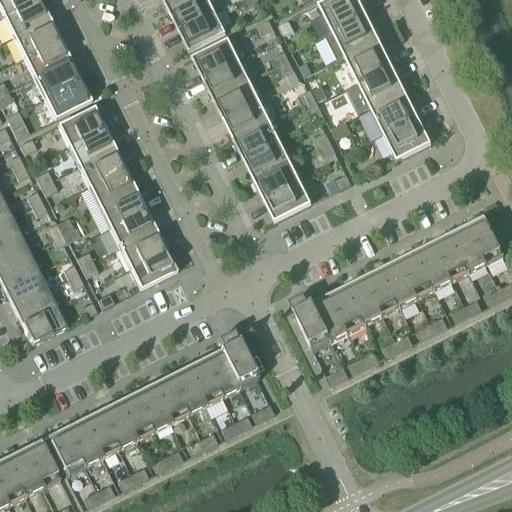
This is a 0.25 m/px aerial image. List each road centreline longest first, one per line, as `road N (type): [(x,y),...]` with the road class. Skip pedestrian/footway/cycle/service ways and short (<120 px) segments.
road 1 (residential): [(258,277),(487,162),(406,0)]
road 2 (residential): [(68,0),(216,299)]
road 3 (residential): [(258,277),(123,0)]
road 4 (residential): [(352,511),(240,286)]
road 5 (residential): [(4,405),(216,299)]
